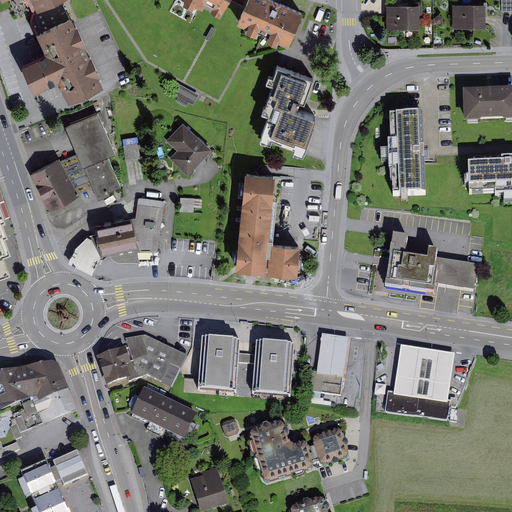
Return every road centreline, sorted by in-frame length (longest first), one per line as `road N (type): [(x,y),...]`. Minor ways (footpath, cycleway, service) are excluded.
road 1 (residential): [(324,309),(349,118),(378,80)]
road 2 (secondary): [(324,309),(511,339)]
road 3 (secondary): [(149,298),(324,309)]
road 4 (residential): [(511,61),(432,63),(378,80)]
road 5 (primary): [(129,511),(87,384)]
road 6 (primary): [(38,244),(0,128)]
